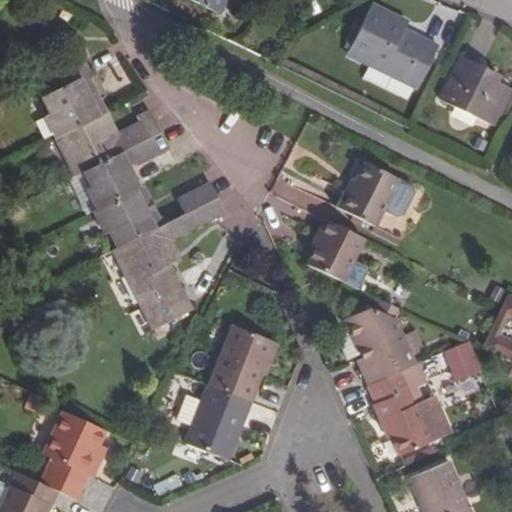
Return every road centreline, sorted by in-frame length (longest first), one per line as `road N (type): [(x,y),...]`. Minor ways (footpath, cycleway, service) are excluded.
road 1 (residential): [(371,511),(311,376),(277,468)]
road 2 (residential): [(247,165),(144,63),(117,0)]
